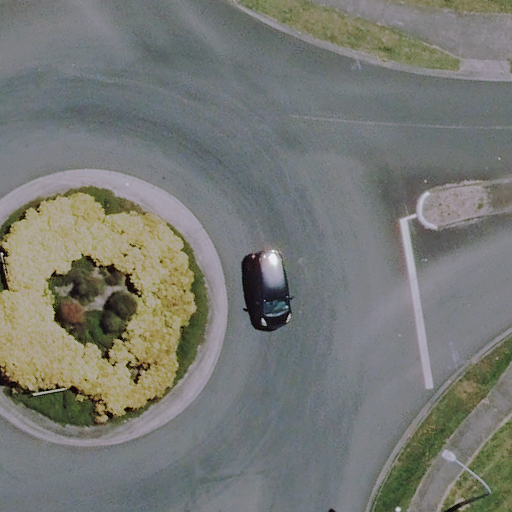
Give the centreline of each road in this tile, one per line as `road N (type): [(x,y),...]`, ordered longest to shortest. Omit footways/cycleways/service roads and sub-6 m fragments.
road 1 (tertiary): [(27,64),(121,57),(210,84),(283,143),(329,224)]
road 2 (tertiary): [(329,224),(342,302),(330,380),(294,450),(225,511)]
road 3 (unclassified): [(329,224),(511,179)]
